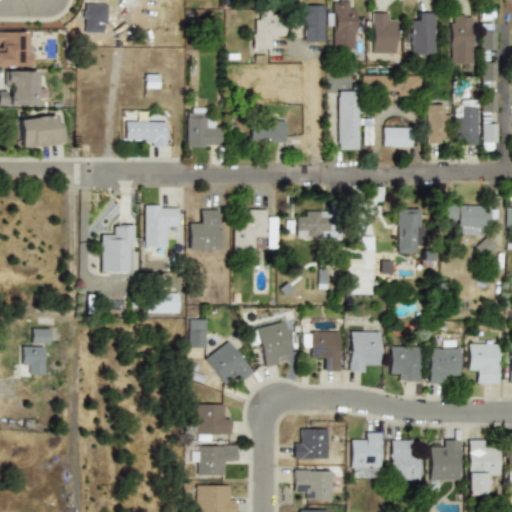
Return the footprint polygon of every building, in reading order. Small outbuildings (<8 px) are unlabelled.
[(352,48),(351,8),(346,8),(346,1),(330,1),(330,48),(352,48)] [(97,33),(97,24),(104,25),(105,3),(82,2),(81,32),(97,33)] [(301,41),(320,41),(321,5),(294,5),(294,20),(301,20),(301,41)] [(282,37),(282,20),(271,21),(271,10),(256,11),(256,19),(250,19),(251,49),(268,48),(268,37),(282,37)] [(393,54),(393,20),(384,20),(384,13),(368,12),(368,53),(393,54)] [(406,20),(407,54),(431,53),(431,12),(414,13),(414,20),(406,20)] [(447,63),(468,63),(469,16),(447,15),(447,63)] [(477,50),(492,50),(491,31),(477,31),(477,50)] [(0,33),(23,33),(23,32),(26,32),(26,33),(30,33),(30,55),(32,55),(32,66),(0,66),(0,49),(2,49),(2,46),(4,46),(4,43),(0,43),(0,33)] [(477,62),(477,81),(493,80),(492,62),(477,62)] [(7,72),(37,72),(37,106),(0,106),(0,93),(7,93),(7,97),(16,97),(16,93),(13,93),(13,85),(7,85),(7,72)] [(416,76),(358,75),(357,92),(393,92),(393,96),(416,97),(416,76)] [(354,149),(353,91),(332,92),(333,149),(354,149)] [(492,123),(485,123),(485,111),(492,111),(492,93),(477,93),(477,150),(488,150),(488,143),(492,143),(492,123)] [(438,104),(421,104),(421,143),(442,142),(442,115),(438,115),(438,104)] [(472,144),(472,107),(456,107),(457,117),(449,117),(450,144),(472,144)] [(184,146),(217,146),(218,127),(211,127),(211,117),(202,117),(202,110),(184,110),(184,146)] [(20,122),(49,118),(49,117),(52,116),(53,118),(56,117),(57,128),(64,127),(65,141),(59,142),(59,143),(41,145),(40,141),(30,142),(30,146),(23,147),(20,122)] [(281,141),(281,120),(246,121),(246,142),(281,141)] [(164,122),(123,121),(122,140),(149,140),(149,146),(164,146),(164,122)] [(377,146),(406,146),(407,128),(378,127),(377,146)] [(483,206),(453,205),(453,202),(434,201),(434,220),(454,220),(453,235),(472,235),(472,225),(482,225),(483,206)] [(163,247),(164,226),(175,227),(175,207),(141,206),(141,247),(163,247)] [(390,252),(412,253),(414,209),(392,208),(390,252)] [(511,208),(499,208),(500,227),(511,227),(511,208)] [(185,223),(186,250),(217,249),(216,209),(197,210),(197,223),(185,223)] [(229,252),(250,252),(250,237),(263,237),(263,247),(272,248),(272,217),(263,217),(263,210),(244,209),(244,223),(230,222),(229,252)] [(291,237),(327,237),(327,211),(300,211),(300,216),(291,216),(291,237)] [(111,235),(98,234),(97,272),(127,272),(127,243),(132,243),(132,225),(111,224),(111,235)] [(174,294),(146,294),(146,312),(174,312),(174,294)] [(252,327),(261,367),(281,362),(279,352),(288,350),(282,320),(252,327)] [(30,342),(49,342),(49,328),(30,328),(30,342)] [(185,347),(203,347),(203,329),(185,329),(185,347)] [(336,330),(300,330),(300,349),(308,349),(308,360),(325,360),(325,371),(336,371),(336,330)] [(377,331),(346,331),(346,371),(366,371),(366,361),(377,361),(377,331)] [(201,356),(217,383),(229,375),(233,382),(247,374),(228,340),(201,356)] [(475,383),(495,383),(495,343),(464,343),(464,372),(475,372),(475,383)] [(19,377),(30,377),(30,366),(46,366),(46,345),(19,345),(19,377)] [(385,370),(396,370),(396,381),(417,381),(417,345),(385,345),(385,370)] [(424,382),(445,382),(445,371),(456,371),(456,346),(424,346),(424,382)] [(217,404),(192,403),(191,434),(227,435),(227,413),(217,413),(217,404)] [(297,442),(297,428),(326,428),(325,458),(291,457),(292,442),(297,442)] [(362,439),(362,432),(379,432),(378,467),(348,467),(348,439),(362,439)] [(387,439),(417,439),(416,479),(387,478),(387,439)] [(441,446),(441,440),(457,440),(457,480),(426,480),(427,446),(441,446)] [(466,440),(466,490),(484,490),(484,473),(495,473),(495,440),(466,440)] [(511,440),(501,440),(502,472),(511,472),(511,440)] [(234,464),(234,444),(187,444),(187,465),(196,465),(196,475),(223,475),(223,464),(234,464)] [(291,470),(330,470),(330,501),(300,501),(300,491),(291,491),(291,470)] [(223,485),(193,485),(193,511),(234,511),(234,495),(223,495),(223,485)]
